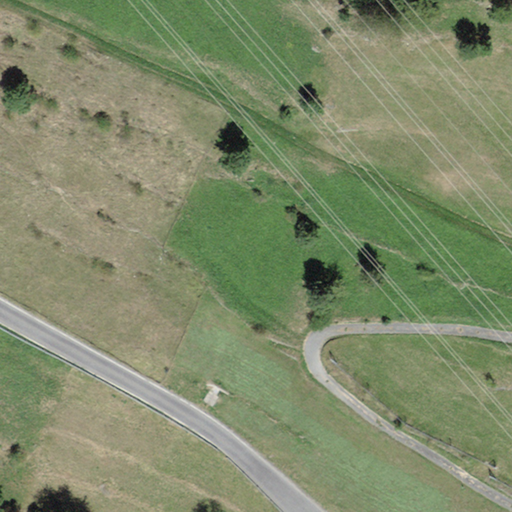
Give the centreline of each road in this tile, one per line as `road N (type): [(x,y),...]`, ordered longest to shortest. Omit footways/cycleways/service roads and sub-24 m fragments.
road 1 (track): [(511,248),(254,130),(8,0)]
road 2 (track): [(506,511),(390,433),(313,358),(317,342),(337,332),(511,344)]
road 3 (tertiary): [(0,308),(189,411),(300,511)]
road 4 (track): [(317,342),(285,331),(221,282),(183,225)]
